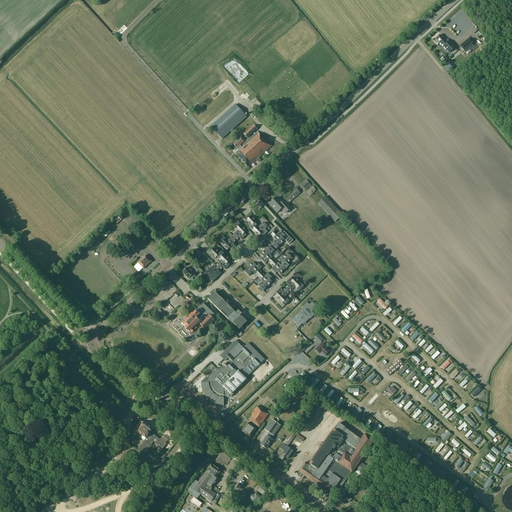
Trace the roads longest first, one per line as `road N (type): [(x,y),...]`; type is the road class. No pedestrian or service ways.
road 1 (tertiary): [(88,339),(454,0)]
road 2 (tertiary): [(324,511),(88,339)]
road 3 (unknown): [(343,343),(475,452),(461,477)]
road 4 (track): [(314,371),(370,316),(450,382)]
road 5 (tertiary): [(88,339),(0,243)]
